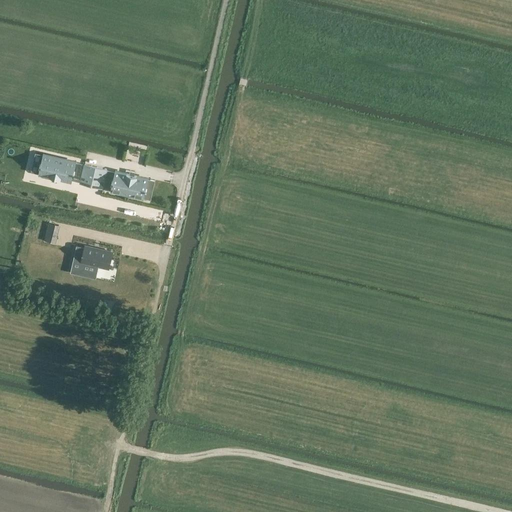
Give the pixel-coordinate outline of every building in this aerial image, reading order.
[(43,154),(39,173),(39,174),(52,177),(58,178),(68,180),(71,181),(72,181),(73,177),(74,172),(75,173),(75,171),(74,170),(76,161),(44,154),(43,154)] [(105,178),(107,169),(96,166),(85,164),(82,173),(105,178)] [(148,178),(134,175),(129,174),(115,170),(113,179),(112,179),(112,181),(113,181),(111,190),(143,198),(144,198),(148,178)] [(102,188),(105,178),(82,173),(80,183),(91,186),(102,188)] [(44,240),(56,242),(60,225),(49,222),(44,240)] [(85,245),(85,247),(77,245),(70,271),(95,277),(98,265),(107,267),(109,260),(109,261),(109,258),(111,251),(85,245)]
